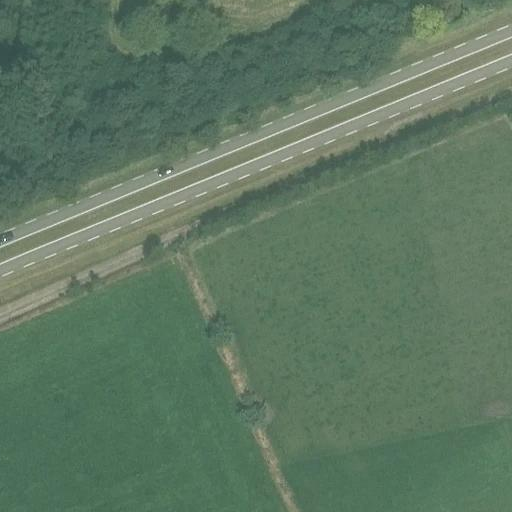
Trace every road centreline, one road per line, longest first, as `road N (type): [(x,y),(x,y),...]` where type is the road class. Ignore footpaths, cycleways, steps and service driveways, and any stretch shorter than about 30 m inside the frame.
road 1 (primary): [(0,272),(511,61)]
road 2 (primary): [(511,31),(0,242)]
